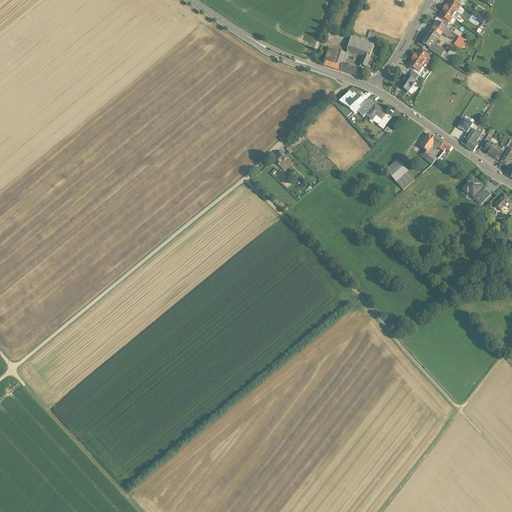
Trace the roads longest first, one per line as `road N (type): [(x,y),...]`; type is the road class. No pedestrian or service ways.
road 1 (track): [(243,178),(460,410)]
road 2 (track): [(243,178),(0,379)]
road 3 (track): [(142,511),(0,353)]
road 4 (tertiary): [(369,87),(282,56),(190,0)]
road 5 (tertiary): [(511,186),(369,87)]
road 6 (track): [(344,86),(243,178)]
road 7 (track): [(393,338),(453,296),(511,289)]
road 8 (track): [(460,410),(379,511)]
